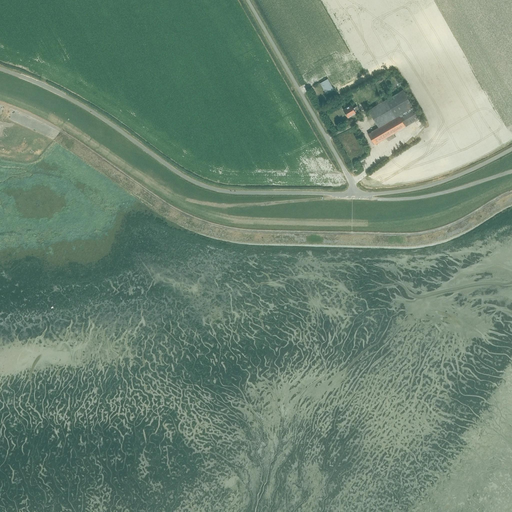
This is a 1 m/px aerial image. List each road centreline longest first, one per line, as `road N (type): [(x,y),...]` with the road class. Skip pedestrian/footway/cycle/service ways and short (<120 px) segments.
road 1 (track): [(511,191),(445,225),(408,233),(234,228),(184,211),(71,137),(0,109)]
road 2 (unclassified): [(0,69),(78,104),(208,189),(354,196)]
road 3 (unclassified): [(354,196),(246,0)]
road 4 (unclassified): [(354,196),(417,189),(511,149)]
